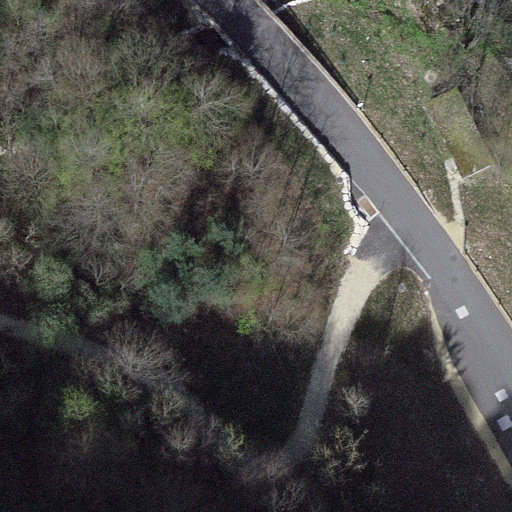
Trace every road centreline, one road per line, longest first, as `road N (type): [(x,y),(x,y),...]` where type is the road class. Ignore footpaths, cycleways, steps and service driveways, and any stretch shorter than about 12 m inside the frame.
road 1 (unclassified): [(377,165),(470,293),(511,370)]
road 2 (unclassified): [(377,165),(228,0)]
